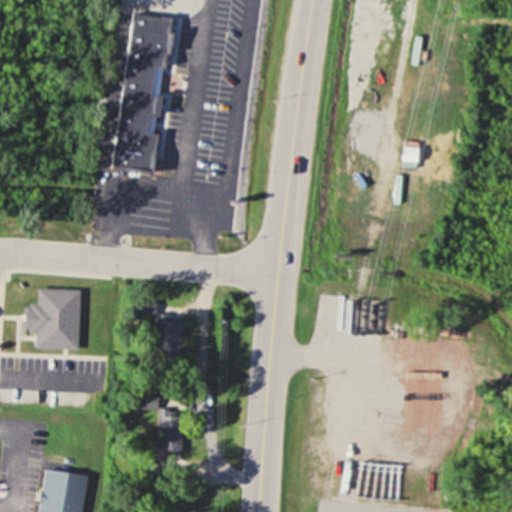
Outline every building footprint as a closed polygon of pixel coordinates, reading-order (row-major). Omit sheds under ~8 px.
[(112,167),(150,172),(168,18),(130,14),(112,167)] [(24,305),(23,328),(55,328),(55,317),(78,318),(78,290),(37,289),(36,305),(24,305)] [(180,359),(180,325),(155,325),(155,359),(180,359)] [(443,380),(445,340),(385,336),(383,377),(443,380)] [(181,453),(181,421),(169,421),(169,453),(181,453)] [(37,511),(81,511),(84,475),(40,472),(37,511)]
